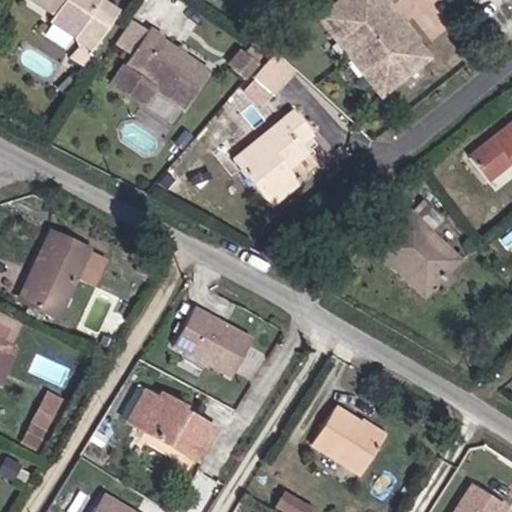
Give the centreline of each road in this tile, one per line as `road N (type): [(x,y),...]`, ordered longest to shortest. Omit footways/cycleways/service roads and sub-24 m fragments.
road 1 (residential): [(511,433),(194,244),(0,148)]
road 2 (track): [(225,511),(338,328)]
